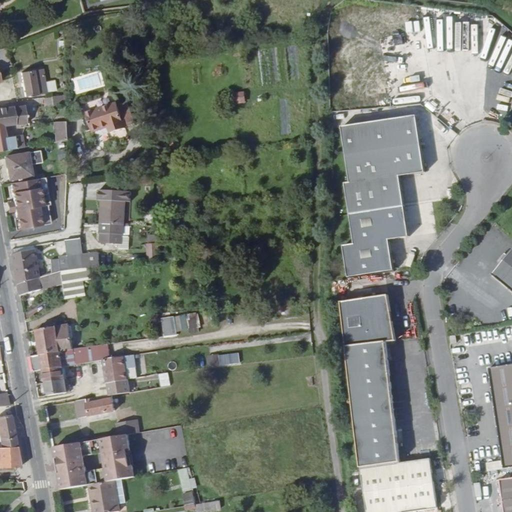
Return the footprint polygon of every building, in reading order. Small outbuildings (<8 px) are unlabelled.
[(40,87),(38,74),(17,79),(21,101),(42,97),(41,96),(40,87)] [(80,79),(82,87),(99,83),(97,74),(80,79)] [(50,85),(40,87),(41,96),(51,95),(50,85)] [(484,96),(482,109),(497,111),(499,98),(484,96)] [(230,106),(244,104),(243,97),(229,99),(230,106)] [(48,100),(49,108),(63,106),(61,98),(48,100)] [(115,111),(113,107),(82,118),(89,136),(105,130),(107,137),(132,129),(124,108),(115,111)] [(0,130),(1,131),(24,127),(22,111),(0,113),(0,130)] [(346,219),(400,209),(394,180),(419,175),(409,118),(335,132),(346,188),(340,189),(346,219)] [(61,147),(66,147),(65,129),(53,130),(54,148),(61,147)] [(0,156),(3,156),(13,154),(11,140),(3,141),(1,131),(0,130),(0,156)] [(28,151),(30,164),(41,162),(39,150),(28,151)] [(6,185),(28,181),(23,158),(1,163),(6,185)] [(4,209),(6,217),(42,210),(45,210),(47,210),(41,182),(7,189),(10,208),(4,209)] [(131,193),(98,192),(97,203),(100,203),(100,205),(128,207),(128,203),(131,203),(131,193)] [(100,205),(99,226),(121,226),(128,226),(128,207),(100,205)] [(345,281),(391,272),(386,242),(405,239),(400,209),(346,219),(351,248),(340,250),(345,281)] [(49,229),(45,210),(42,210),(6,217),(6,218),(12,217),(16,236),(49,229)] [(121,244),(121,226),(99,226),(99,244),(121,244)] [(69,277),(73,277),(85,275),(83,263),(79,241),(64,244),(66,261),(69,277)] [(511,247),(510,246),(501,256),(495,264),(486,275),(511,295),(511,247)] [(158,263),(156,247),(147,248),(149,265),(158,263)] [(9,256),(11,263),(34,259),(33,251),(9,256)] [(495,264),(501,256),(499,254),(492,262),(495,264)] [(11,263),(16,290),(39,284),(34,259),(11,263)] [(83,263),(85,275),(100,273),(98,260),(83,263)] [(51,281),(58,279),(69,277),(66,261),(59,262),(59,264),(50,266),(51,281)] [(60,291),(62,307),(76,306),(77,306),(75,298),(71,298),(69,282),(73,281),(73,277),(69,277),(58,279),(60,291)] [(16,290),(18,303),(60,291),(58,279),(51,281),(39,284),(16,290)] [(382,344),(391,343),(383,298),(336,306),(342,350),(382,344)] [(173,321),(161,322),(163,339),(175,338),(173,321)] [(35,334),(39,360),(70,355),(66,329),(35,334)] [(398,462),(382,344),(342,350),(344,368),(357,467),(398,462)] [(29,361),(32,377),(41,376),(61,373),(64,372),(102,367),(109,365),(106,349),(73,354),(70,355),(39,360),(29,361)] [(217,356),(207,358),(209,369),(219,367),(217,356)] [(102,367),(106,390),(128,385),(137,384),(133,361),(109,365),(102,367)] [(137,373),(144,372),(143,363),(135,364),(137,373)] [(511,468),(511,365),(483,370),(499,470),(511,468)] [(41,376),(44,388),(63,385),(66,384),(64,372),(61,373),(41,376)] [(169,373),(159,373),(160,386),(169,386),(169,373)] [(44,388),(46,401),(66,397),(63,385),(44,388)] [(108,399),(108,401),(130,397),(128,385),(106,390),(108,399)] [(108,399),(74,406),(78,425),(111,420),(108,401),(108,399)] [(0,448),(12,447),(7,416),(0,416),(0,448)] [(115,425),(117,439),(126,438),(137,436),(135,421),(115,425)] [(51,451),(54,468),(82,462),(82,460),(101,457),(102,461),(130,456),(126,438),(117,439),(51,451)] [(0,469),(16,468),(12,447),(0,448),(0,469)] [(54,468),(59,494),(88,488),(113,483),(135,479),(130,456),(102,461),(104,472),(86,476),(82,462),(54,468)] [(414,511),(433,509),(426,459),(356,469),(362,511),(414,511)] [(182,490),(196,488),(194,477),(189,478),(187,467),(178,469),(182,490)] [(498,511),(511,511),(511,478),(494,482),(498,511)] [(119,511),(113,483),(88,488),(93,511),(119,511)] [(194,491),(183,492),(184,503),(194,503),(194,491)] [(219,500),(195,504),(196,511),(198,511),(221,508),(219,500)]
